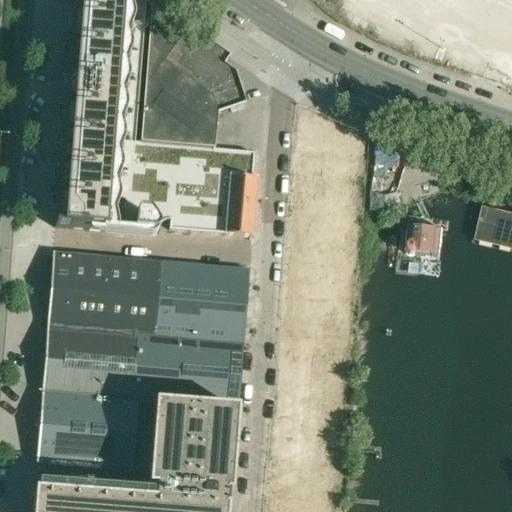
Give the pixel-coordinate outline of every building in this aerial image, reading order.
[(72,0),(54,229),(111,233),(128,23),(143,25),(143,24),(145,1),(143,0),(72,0)] [(151,9),(140,143),(214,150),(217,113),(244,104),(234,73),(223,65),(228,57),(162,10),(151,9)] [(134,216),(132,235),(151,236),(152,236),(154,236),(155,236),(157,235),(157,234),(158,232),(158,231),(158,230),(158,229),(157,228),(157,227),(154,224),(170,213),(169,232),(226,236),(250,238),(256,181),(250,180),(251,175),(254,155),(213,151),(214,150),(140,143),(139,143),(137,170),(134,216)] [(511,257),(511,196),(486,188),(472,248),(511,257)] [(359,322),(405,325),(428,219),(372,216),(359,322)] [(154,339),(160,265),(52,255),(36,463),(130,471),(135,403),(154,404),(237,411),(243,346),(154,339)] [(154,339),(243,346),(249,272),(160,265),(154,339)] [(152,502),(34,491),(31,511),(225,511),(227,495),(230,496),(237,411),(154,404),(147,488),(153,489),(152,502)]
